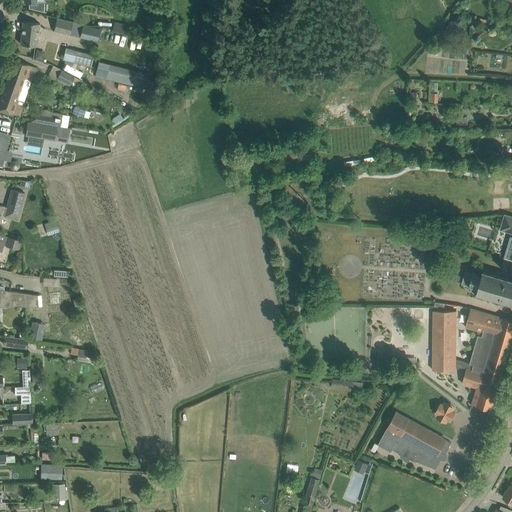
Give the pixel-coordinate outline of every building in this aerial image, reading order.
[(24,0),(24,2),(29,2),(28,8),(44,12),(44,2),(36,2),(35,0),(24,0)] [(454,18),(446,28),(451,32),(459,22),(454,18)] [(100,29),(72,23),(57,19),(54,30),(97,41),(100,29)] [(23,21),(20,44),(37,46),(39,23),(33,22),(23,21)] [(115,22),(113,30),(126,34),(128,25),(115,22)] [(429,46),(429,51),(431,52),(431,56),(436,57),(436,52),(442,53),(442,47),(429,46)] [(91,66),(94,55),(65,48),(62,59),(91,66)] [(5,84),(21,89),(23,84),(29,86),(36,67),(13,60),(5,84)] [(98,61),(94,76),(147,88),(151,73),(98,61)] [(61,70),(56,79),(69,86),(70,85),(74,87),(75,85),(79,87),(82,81),(74,77),(74,76),(61,70)] [(17,99),(21,89),(5,84),(0,97),(0,108),(12,113),(19,115),(22,105),(24,101),(17,99)] [(60,126),(62,114),(41,110),(39,122),(60,126)] [(28,121),(25,135),(55,141),(55,140),(67,142),(69,129),(28,121)] [(419,128),(413,138),(424,145),(430,135),(419,128)] [(9,141),(0,138),(0,165),(2,166),(9,141)] [(25,193),(21,192),(12,189),(9,199),(6,207),(0,205),(0,214),(17,219),(19,212),(25,193)] [(511,216),(505,214),(503,221),(511,224),(509,231),(511,232),(511,216)] [(56,221),(47,223),(50,234),(59,231),(56,221)] [(18,249),(21,239),(8,236),(5,246),(18,249)] [(465,270),(462,283),(478,288),(476,295),(486,298),(487,296),(511,303),(511,305),(511,306),(511,266),(511,270),(511,273),(509,278),(493,274),(494,272),(483,268),(481,275),(465,270)] [(38,295),(24,293),(0,289),(0,307),(38,307),(38,295)] [(80,296),(73,298),(76,310),(83,309),(80,296)] [(511,338),(511,319),(507,319),(502,317),(471,308),(465,327),(479,331),(470,363),(456,359),(456,310),(433,310),(433,370),(456,370),(456,367),(466,368),(462,383),(477,387),(475,394),(472,404),(491,410),(511,338)] [(31,321),(29,338),(42,340),(45,323),(31,321)] [(26,349),(27,339),(5,336),(3,346),(26,349)] [(71,347),(70,354),(77,355),(94,358),(95,351),(79,348),(71,347)] [(26,359),(16,358),(16,368),(26,368),(26,359)] [(44,363),(31,364),(31,374),(44,373),(44,363)] [(30,386),(15,386),(15,394),(21,394),(21,403),(31,403),(30,386)] [(455,411),(452,409),(454,406),(444,401),(443,404),(440,403),(436,410),(439,412),(437,415),(447,420),(448,417),(451,418),(455,411)] [(381,438),(378,444),(391,452),(393,449),(401,454),(400,456),(406,462),(410,459),(411,459),(416,462),(416,461),(436,469),(442,458),(441,458),(438,455),(439,452),(445,454),(452,443),(446,440),(442,437),(408,418),(396,412),(381,438)] [(32,413),(12,413),(12,423),(33,423),(32,413)] [(58,423),(46,423),(46,432),(58,432),(58,423)] [(358,461),(355,470),(367,474),(370,465),(358,461)] [(41,463),(40,478),(62,479),(62,464),(41,463)] [(307,494),(304,503),(312,505),(315,497),(321,479),(312,476),(306,494),(307,494)] [(511,482),(511,484),(507,491),(506,491),(503,495),(504,495),(503,497),(511,502),(511,482)] [(65,483),(53,483),(54,499),(66,499),(65,483)]
